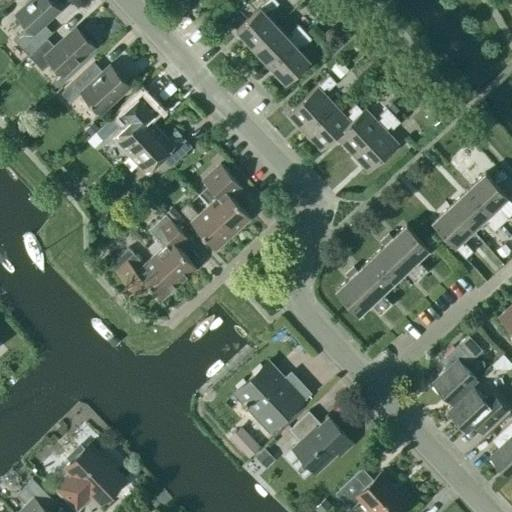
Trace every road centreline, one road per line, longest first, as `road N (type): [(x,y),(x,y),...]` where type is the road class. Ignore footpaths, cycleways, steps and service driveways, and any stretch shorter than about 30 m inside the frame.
road 1 (residential): [(317,197),(128,0)]
road 2 (residential): [(375,390),(297,304),(317,197)]
road 3 (residential): [(375,390),(511,261)]
road 4 (residential): [(180,314),(317,197)]
road 5 (residential): [(490,511),(375,390)]
